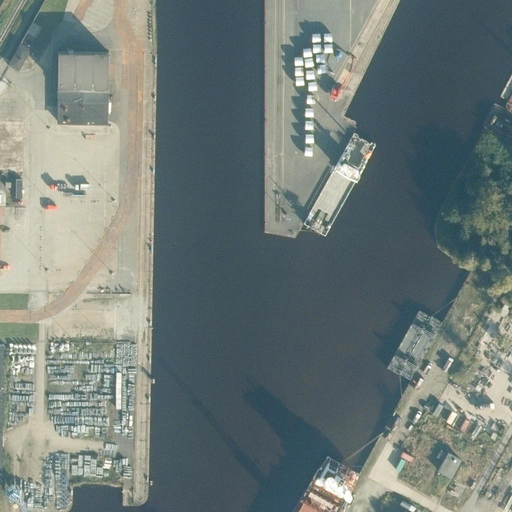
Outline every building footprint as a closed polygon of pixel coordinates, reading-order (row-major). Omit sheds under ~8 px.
[(19,71),(48,18),(37,12),(8,65),(19,71)] [(109,54),(60,53),(54,277),(118,278),(119,229),(108,229),(109,54)] [(0,172),(23,173),(24,122),(0,121),(0,172)] [(485,314),(497,292),(489,287),(476,309),(485,314)] [(480,360),(508,312),(496,305),(468,353),(480,360)] [(511,342),(496,369),(511,377),(511,342)] [(511,408),(511,381),(489,369),(477,390),(511,409),(511,408)] [(443,446),(438,456),(445,459),(450,449),(443,446)] [(455,476),(464,456),(450,450),(441,470),(455,476)] [(68,508),(68,484),(38,483),(38,507),(68,508)]
